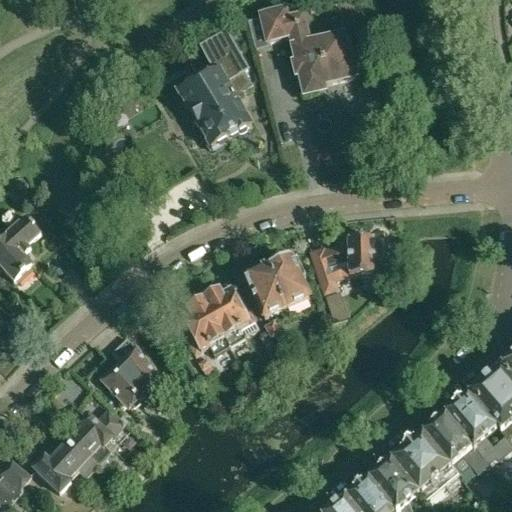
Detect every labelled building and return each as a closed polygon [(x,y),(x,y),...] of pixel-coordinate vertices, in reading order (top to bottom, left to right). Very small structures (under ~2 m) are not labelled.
[(261,22),(268,46),(268,47),(290,42),(296,66),(293,66),(297,81),(300,80),(305,101),(325,96),(328,111),(363,102),(352,56),(349,57),(345,37),(310,46),(304,20),(289,24),(287,15),(261,22)] [(180,97),(212,153),(252,130),(236,104),(254,94),(245,78),(248,76),(227,40),(201,55),(214,77),(180,97)] [(28,250),(41,238),(27,222),(0,246),(0,269),(16,287),(33,271),(24,261),(31,255),(28,250)] [(325,253),(311,257),(325,298),(338,294),(335,285),(350,280),(376,280),(376,262),(384,262),(384,244),(375,244),(349,244),(349,247),(325,254),(325,253)] [(304,288),(301,283),(307,280),(298,260),(291,263),(246,283),(264,323),(310,302),(307,296),(318,291),(314,284),(304,288)] [(221,297),(204,307),(231,353),(246,344),(244,341),(259,333),(241,301),(236,304),(230,293),(221,298),(221,297)] [(180,334),(195,361),(210,353),(215,362),(231,353),(204,307),(187,316),(178,321),(184,332),(180,334)] [(275,323),(264,330),(272,343),(275,341),(283,356),(298,348),(290,333),(283,337),(275,323)] [(144,393),(158,382),(128,344),(111,357),(120,370),(104,385),(129,412),(147,396),(144,393)] [(265,351),(270,362),(278,357),(273,347),(265,351)] [(206,361),(198,366),(202,373),(210,369),(206,361)] [(504,370),(503,371),(511,382),(511,363),(505,370),(504,370)] [(203,374),(207,381),(215,376),(211,369),(203,374)] [(482,389),(470,398),(505,440),(510,445),(510,446),(511,444),(511,382),(503,371),(493,380),(492,379),(481,388),(482,389)] [(470,398),(447,418),(490,470),(501,461),(497,455),(509,444),(510,445),(505,440),(470,398)] [(82,432),(71,443),(100,469),(113,457),(106,450),(114,441),(114,442),(125,430),(110,414),(97,427),(89,420),(79,429),(82,432)] [(447,418),(423,438),(459,480),(471,471),(478,479),(490,470),(447,418)] [(423,438),(393,463),(420,496),(428,506),(459,480),(423,438)] [(87,483),(100,470),(100,469),(71,443),(70,445),(70,444),(62,452),(63,452),(50,465),(45,461),(33,473),(60,499),(72,486),(69,484),(78,475),(87,483)] [(13,463),(0,477),(3,480),(3,479),(21,494),(32,480),(13,463)] [(393,463),(370,482),(394,511),(431,511),(430,511),(411,511),(410,507),(420,499),(427,506),(428,506),(420,496),(393,463)] [(0,511),(9,511),(23,495),(21,494),(3,479),(3,480),(0,482),(0,511)] [(394,511),(370,482),(346,502),(355,511),(394,511)] [(355,511),(346,502),(334,511),(355,511)]
